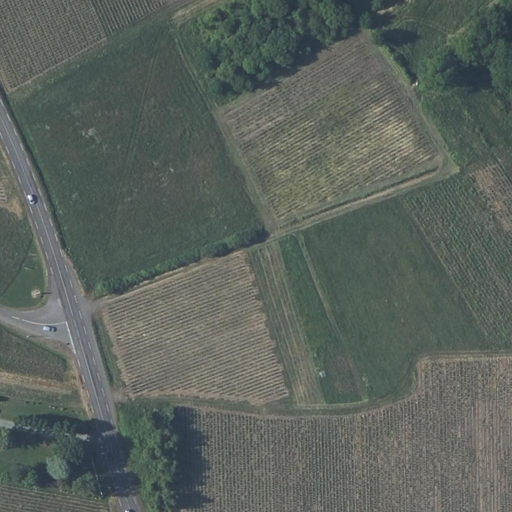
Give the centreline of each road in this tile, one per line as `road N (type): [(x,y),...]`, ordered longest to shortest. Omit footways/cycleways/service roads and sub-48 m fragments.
road 1 (secondary): [(0,121),(74,318)]
road 2 (secondary): [(74,318),(108,441)]
